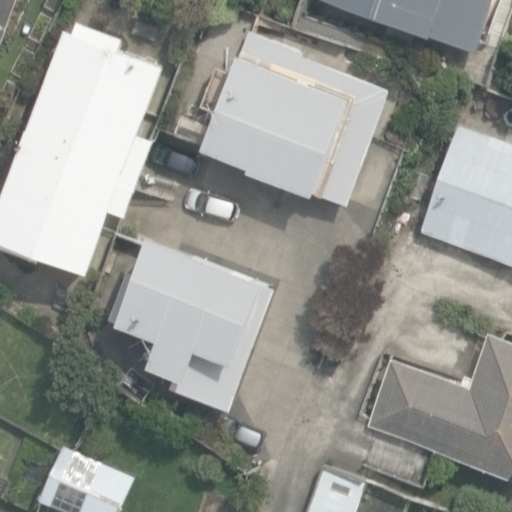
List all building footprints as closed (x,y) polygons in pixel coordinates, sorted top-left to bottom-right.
[(0,0),(0,59),(21,0),(0,0)] [(488,0),(375,0),(476,35),(488,0)] [(126,31),(79,14),(76,23),(70,21),(0,211),(0,230),(96,266),(118,204),(131,209),(159,133),(146,128),(172,59),(122,40),(126,31)] [(350,198),(395,80),(251,26),(235,66),(218,60),(202,100),(220,106),(206,144),(350,198)] [(511,133),(458,115),(421,223),(511,254),(511,133)] [(278,273),(160,229),(145,268),(133,264),(115,313),(166,332),(156,360),(188,372),(184,381),(241,402),(286,281),(276,278),(278,273)] [(392,347),(368,419),(511,467),(511,326),(490,319),(471,374),(392,347)] [(67,435),(42,491),(91,511),(118,511),(138,466),(67,435)] [(303,511),(351,511),(365,474),(323,459),(303,511)]
